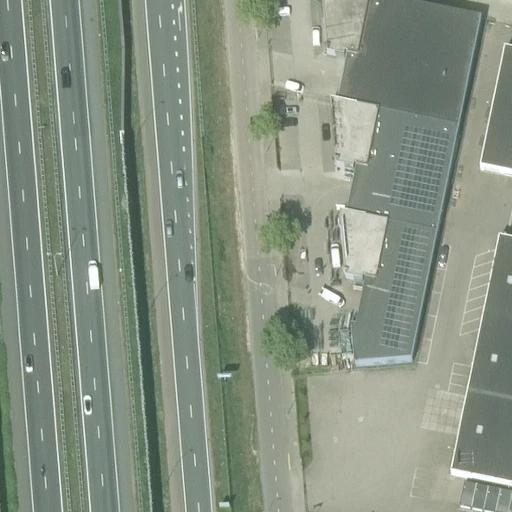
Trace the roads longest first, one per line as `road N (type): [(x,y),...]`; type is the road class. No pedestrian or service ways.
road 1 (motorway): [(104,511),(63,0)]
road 2 (motorway): [(7,0),(48,511)]
road 3 (unclassified): [(281,511),(241,0)]
road 4 (trunk): [(196,511),(157,0)]
